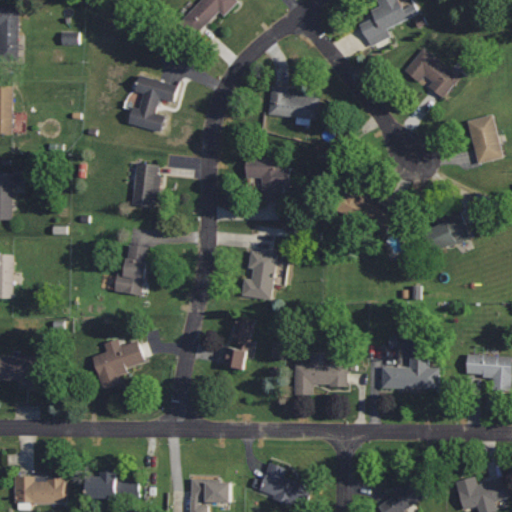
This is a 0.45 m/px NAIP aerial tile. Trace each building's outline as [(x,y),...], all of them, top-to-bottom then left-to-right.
[(201,0),(182,19),(200,36),(206,30),(203,27),(221,10),(225,14),(240,0),(201,0)] [(403,0),(381,0),(383,4),(374,8),(378,16),(362,23),(372,45),(378,42),(380,46),(393,40),(388,27),(421,11),(416,0),(406,5),(403,0)] [(21,5),(0,5),(0,60),(20,60),(21,5)] [(82,44),(82,32),(64,32),(64,45),(82,44)] [(426,44),(405,68),(420,80),(426,73),(434,80),(430,85),(444,97),(463,75),(426,44)] [(142,74),(137,89),(147,92),(142,107),(135,105),(130,121),(163,130),(167,114),(157,111),(161,97),(175,101),(179,85),(142,74)] [(290,85),(273,83),(269,112),(319,119),(322,96),(289,92),(290,85)] [(14,85),(0,85),(0,133),(14,133),(14,85)] [(494,114),(469,120),(479,162),(505,156),(494,114)] [(286,157),(249,157),(249,175),(263,175),(263,199),(284,199),(284,185),(293,185),(293,167),(286,167),(286,157)] [(139,160),(133,202),(155,206),(157,195),(160,195),(163,175),(159,174),(161,163),(139,160)] [(16,171),(0,170),(0,218),(15,218),(16,171)] [(350,183),(336,209),(384,234),(395,214),(365,198),(368,193),(350,183)] [(462,206),(428,219),(440,249),(474,235),(462,206)] [(56,234),(69,234),(69,226),(56,226),(56,234)] [(131,242),(126,271),(119,270),(116,290),(143,295),(151,246),(131,242)] [(253,249),(251,265),(255,266),(253,277),(245,276),(243,292),(271,297),(278,253),(253,249)] [(17,253),(0,252),(0,296),(15,297),(17,253)] [(257,318),(246,368),(224,363),(228,345),(240,348),(241,341),(233,339),(239,313),(257,318)] [(139,340),(123,345),(120,337),(107,342),(109,349),(92,355),(105,389),(125,382),(122,373),(129,370),(127,366),(146,359),(139,340)] [(326,351),(311,351),(311,362),(295,362),(296,393),(314,393),(314,383),(330,383),(330,385),(349,385),(349,363),(326,363),(326,351)] [(511,354),(468,351),(467,372),(484,374),(483,380),(494,380),(494,390),(511,390),(511,354)] [(47,354),(0,354),(0,377),(29,377),(30,388),(47,388),(47,354)] [(412,365),(384,365),(384,386),(441,387),(441,366),(430,365),(430,356),(412,356),(412,365)] [(272,460),(260,488),(275,494),(273,497),(292,505),(293,501),(307,507),(311,498),(309,497),(314,486),(286,475),(289,467),(272,460)] [(104,470),(104,476),(89,476),(90,496),(141,496),(141,476),(120,477),(120,470),(104,470)] [(418,473),(392,490),(394,494),(379,503),(385,511),(398,511),(407,507),(409,511),(414,511),(420,508),(416,502),(431,492),(418,473)] [(478,474),(458,479),(465,508),(479,504),(480,511),(485,511),(498,509),(496,500),(511,496),(506,476),(480,482),(478,474)] [(36,475),(16,475),(17,502),(19,502),(19,508),(33,508),(33,502),(66,502),(66,476),(50,476),(50,480),(36,481),(36,475)] [(222,478),(194,477),(194,495),(192,495),(192,511),(210,511),(211,504),(201,504),(202,497),(208,497),(208,499),(232,499),(232,482),(222,481),(222,478)]
